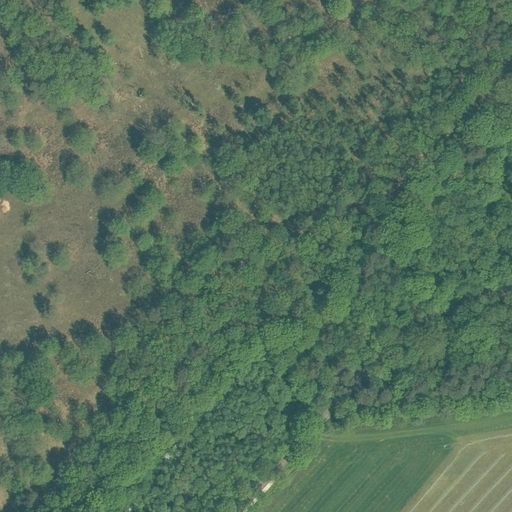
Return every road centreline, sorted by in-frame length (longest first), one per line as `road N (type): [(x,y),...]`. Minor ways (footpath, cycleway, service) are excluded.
road 1 (track): [(332,408),(262,338),(511,67)]
road 2 (unclassified): [(238,511),(403,335),(511,289)]
